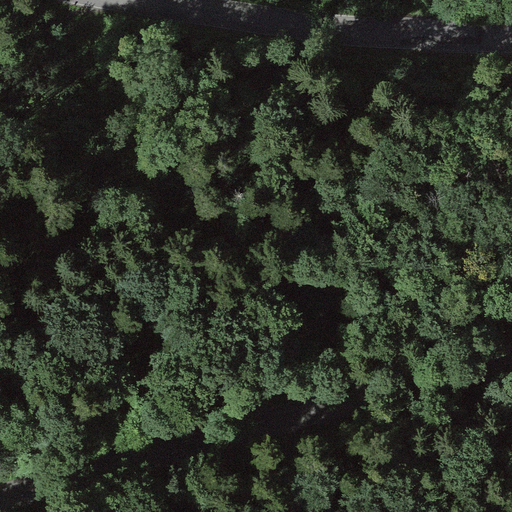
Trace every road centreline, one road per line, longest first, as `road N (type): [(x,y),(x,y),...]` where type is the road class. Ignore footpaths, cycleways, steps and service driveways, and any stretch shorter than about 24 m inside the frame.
road 1 (tertiary): [(0,500),(511,361)]
road 2 (tertiary): [(511,36),(363,33),(139,0)]
